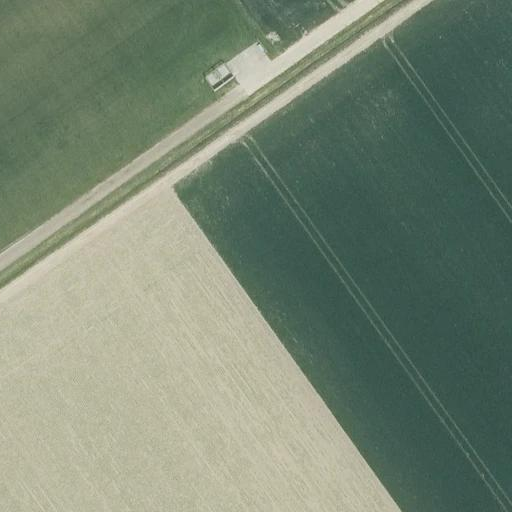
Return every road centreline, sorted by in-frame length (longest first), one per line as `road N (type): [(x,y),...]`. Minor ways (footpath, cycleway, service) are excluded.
road 1 (track): [(0,262),(242,91)]
road 2 (track): [(371,0),(242,91)]
